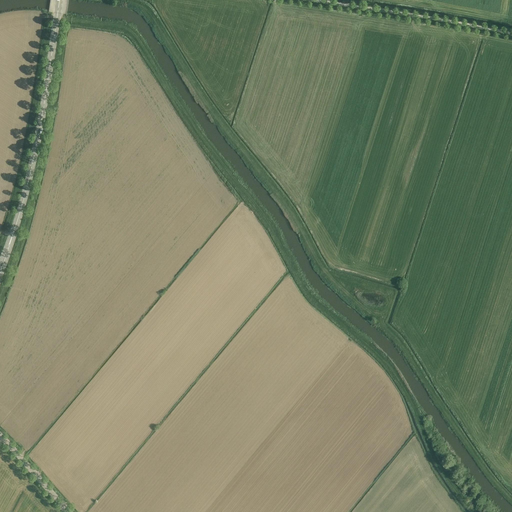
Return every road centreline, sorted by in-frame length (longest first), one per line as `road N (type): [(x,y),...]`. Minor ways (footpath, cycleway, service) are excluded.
road 1 (primary): [(12,234),(38,136),(59,0)]
road 2 (unclassified): [(511,35),(314,0)]
